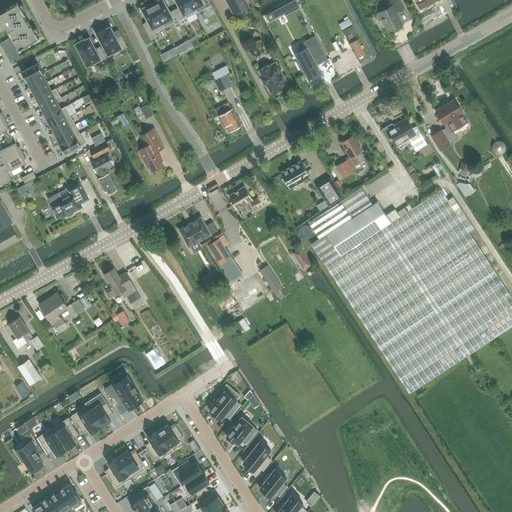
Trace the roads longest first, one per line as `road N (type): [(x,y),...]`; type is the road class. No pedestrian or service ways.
road 1 (unclassified): [(0,300),(511,12)]
road 2 (residential): [(182,393),(257,511)]
